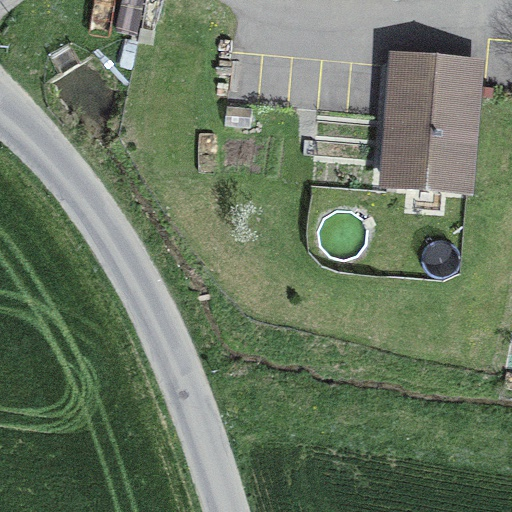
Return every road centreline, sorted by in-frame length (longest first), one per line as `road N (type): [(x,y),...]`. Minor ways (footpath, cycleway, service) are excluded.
road 1 (unclassified): [(0,103),(69,176),(128,271),(176,369),(225,511)]
road 2 (residential): [(500,0),(433,9),(259,0)]
